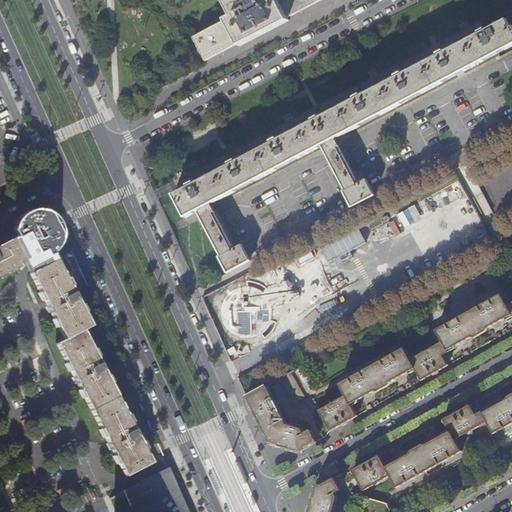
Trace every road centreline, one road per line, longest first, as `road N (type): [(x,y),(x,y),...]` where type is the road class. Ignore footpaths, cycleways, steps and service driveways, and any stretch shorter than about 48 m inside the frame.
road 1 (primary): [(262,494),(107,148)]
road 2 (primary): [(64,175),(215,511)]
road 3 (residential): [(107,148),(395,0)]
road 4 (residential): [(262,494),(511,358)]
road 5 (primary): [(107,148),(40,0)]
road 6 (primary): [(0,30),(64,175)]
